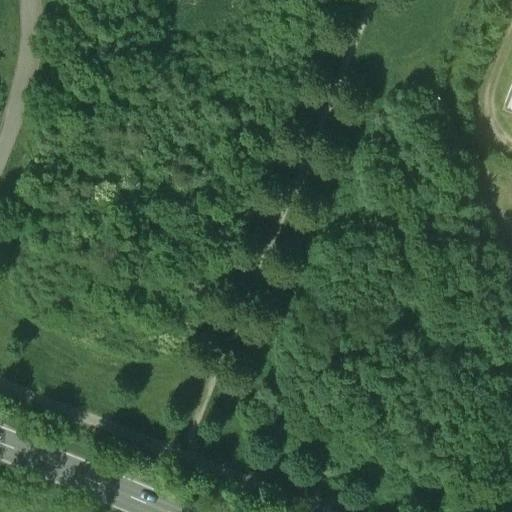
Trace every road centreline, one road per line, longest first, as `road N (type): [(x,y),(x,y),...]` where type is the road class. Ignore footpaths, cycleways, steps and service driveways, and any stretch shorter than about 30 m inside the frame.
road 1 (track): [(199,462),(188,434),(204,390),(370,0)]
road 2 (track): [(328,511),(0,385)]
road 3 (primary): [(169,511),(0,443)]
road 4 (unclassified): [(30,0),(27,77),(0,155)]
